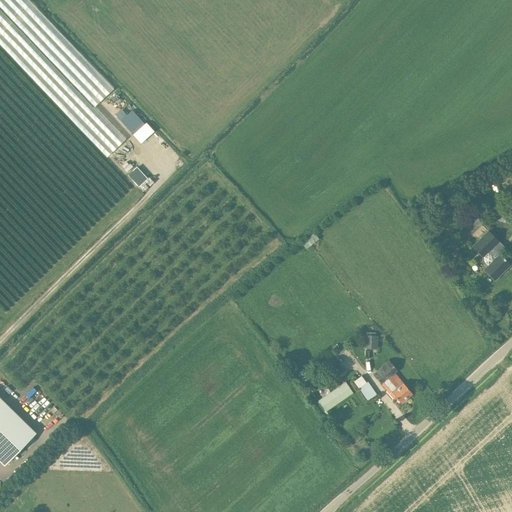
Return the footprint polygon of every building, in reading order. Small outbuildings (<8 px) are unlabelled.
[(134,134),(138,131),(162,158),(171,150),(134,109),(128,114),(122,108),(116,114),(134,134)] [(137,166),(129,175),(141,186),(149,177),(137,166)] [(487,231),(472,246),(483,257),(484,262),(488,265),(484,269),(495,280),(510,265),(493,248),(499,242),(487,231)] [(314,233),(301,243),(306,249),(319,239),(314,233)] [(365,334),(364,348),(377,349),(378,336),(377,335),(378,332),(366,332),(366,334),(365,334)] [(372,374),(382,385),(394,399),(396,398),(401,404),(413,394),(395,374),(398,371),(389,360),(372,374)] [(361,376),(354,381),(367,401),(376,394),(367,381),(366,382),(361,376)] [(352,393),(346,383),(319,401),(326,411),(352,393)] [(35,398),(40,392),(33,386),(28,392),(35,398)] [(0,456),(7,463),(33,436),(0,403),(0,456)]
